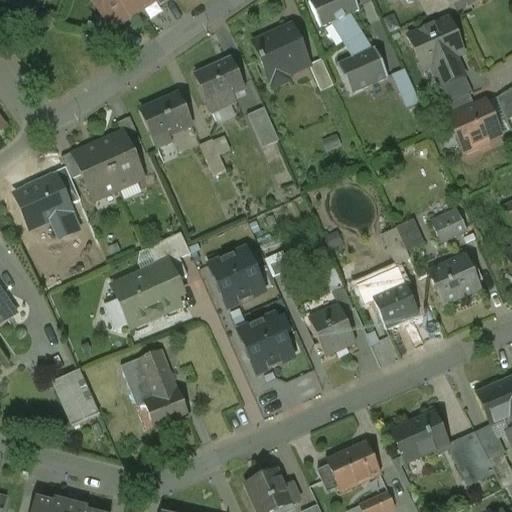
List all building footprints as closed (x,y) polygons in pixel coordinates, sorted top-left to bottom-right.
[(122,0),(88,0),(102,20),(108,28),(113,29),(133,15),(122,0)] [(122,0),(133,15),(155,1),(155,0),(122,0)] [(315,0),(308,3),(319,29),(330,24),(344,47),(361,36),(348,16),(358,12),(352,0),(315,0)] [(429,0),(417,0),(426,18),(436,13),(429,0)] [(444,0),(429,0),(436,13),(448,8),(444,0)] [(102,20),(95,25),(87,24),(85,37),(110,42),(113,29),(108,28),(102,20)] [(447,21),(407,39),(422,72),(430,69),(439,89),(464,78),(455,58),(455,57),(459,48),(447,21)] [(290,28),(251,48),(272,90),(290,81),(286,74),(308,63),(290,28)] [(361,36),(344,47),(352,60),(338,66),(337,66),(336,66),(349,97),(351,96),(350,96),(385,80),(387,80),(373,50),(372,50),(372,51),(371,51),(361,36)] [(228,61),(193,77),(210,114),(232,104),(228,96),(241,90),(228,61)] [(332,87),(320,61),(308,67),(319,93),(332,87)] [(405,108),(418,102),(403,70),(391,75),(405,108)] [(464,78),(439,89),(447,105),(468,96),(471,95),(464,78)] [(511,90),(496,100),(506,122),(511,119),(511,90)] [(447,105),(435,111),(442,127),(450,129),(452,128),(448,119),(473,108),(468,96),(447,105)] [(174,97),(138,112),(154,149),(167,143),(164,137),(187,128),(174,97)] [(473,108),(448,119),(452,128),(463,154),(464,154),(463,152),(497,137),(498,139),(499,138),(487,111),(476,115),(473,108)] [(264,111),(246,119),(260,151),(278,143),(264,111)] [(140,144),(129,119),(117,124),(121,134),(122,133),(129,149),(140,144)] [(122,135),(98,146),(97,144),(117,190),(141,180),(142,181),(143,181),(129,149),(122,133),(121,134),(122,135)] [(211,142),(198,147),(212,179),(225,173),(211,142)] [(97,146),(74,157),(73,155),(72,156),(81,176),(93,203),(94,203),(93,201),(117,190),(97,144),(96,145),(97,146)] [(72,154),(60,159),(70,181),(81,176),(72,156),(73,155),(72,154)] [(58,174),(11,195),(30,235),(50,226),(57,242),(80,232),(73,216),(76,215),(58,174)] [(511,208),(503,213),(509,227),(511,225),(511,208)] [(453,214),(430,226),(440,246),(463,235),(453,214)] [(395,230),(381,237),(394,266),(408,259),(395,230)] [(180,235),(147,249),(157,270),(168,265),(175,282),(186,277),(179,260),(190,255),(180,235)] [(218,289),(254,273),(245,252),(208,268),(214,280),(218,289)] [(465,259),(428,276),(442,307),(479,290),(465,259)] [(157,270),(113,290),(130,328),(177,307),(168,288),(176,284),(175,282),(168,265),(157,270)] [(264,295),(254,273),(218,289),(223,299),(228,311),(264,295)] [(404,288),(372,302),(384,330),(416,316),(404,288)] [(353,312),(343,289),(333,293),(338,307),(339,307),(343,316),(353,312)] [(0,327),(16,317),(0,293),(0,327)] [(338,307),(312,318),(328,357),(355,345),(343,316),(339,307),(338,307)] [(247,355),(284,339),(274,317),(238,333),(242,344),(247,355)] [(294,361),(284,339),(247,355),(252,365),(257,377),(294,361)] [(160,353),(119,369),(146,437),(188,420),(177,391),(175,392),(160,353)] [(99,416),(79,372),(51,384),(71,429),(99,416)] [(511,381),(476,396),(489,427),(491,426),(508,419),(511,416),(511,381)] [(432,416),(390,434),(404,465),(431,453),(434,459),(448,452),(445,447),(446,447),(432,416)] [(489,427),(473,434),(487,462),(501,455),(502,456),(504,455),(491,426),(489,427)] [(446,447),(445,447),(448,452),(461,479),(476,473),(475,471),(488,465),(486,462),(487,462),(473,434),(446,447)] [(365,445),(325,463),(339,494),(379,476),(365,445)] [(501,455),(487,462),(502,491),(511,485),(511,476),(502,456),(501,455)] [(488,465),(475,471),(476,473),(481,482),(493,476),(501,492),(502,491),(487,462),(486,462),(488,465)] [(275,472),(244,486),(255,511),(292,511),(290,507),(299,503),(291,485),(282,489),(275,472)] [(387,495),(358,508),(359,511),(390,511),(394,510),(387,495)] [(85,511),(87,509),(53,501),(52,504),(34,500),(31,511),(85,511)]
